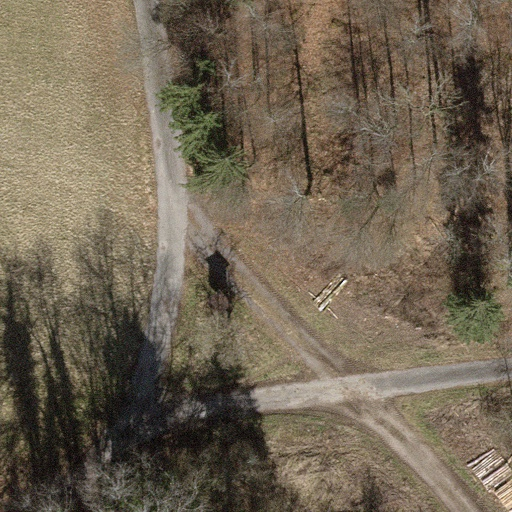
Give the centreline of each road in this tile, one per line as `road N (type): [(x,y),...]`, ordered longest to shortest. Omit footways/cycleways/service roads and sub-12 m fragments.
road 1 (track): [(459,511),(333,371),(238,282),(171,182)]
road 2 (track): [(143,413),(511,376)]
road 3 (track): [(143,413),(166,279),(171,182)]
road 4 (track): [(171,182),(141,0)]
road 5 (track): [(52,511),(143,413)]
